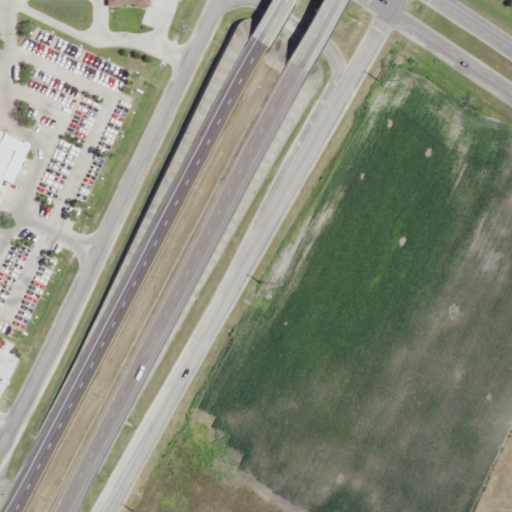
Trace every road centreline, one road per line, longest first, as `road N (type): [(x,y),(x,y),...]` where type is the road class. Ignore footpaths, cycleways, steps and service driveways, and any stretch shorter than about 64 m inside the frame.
road 1 (tertiary): [(115,511),(390,0)]
road 2 (motorway): [(246,55),(15,511)]
road 3 (tertiary): [(223,0),(129,207),(0,455)]
road 4 (motorway): [(62,511),(284,81)]
road 5 (tertiary): [(339,97),(341,73),(324,41),(256,2),(220,8)]
road 6 (tertiary): [(386,9),(511,93)]
